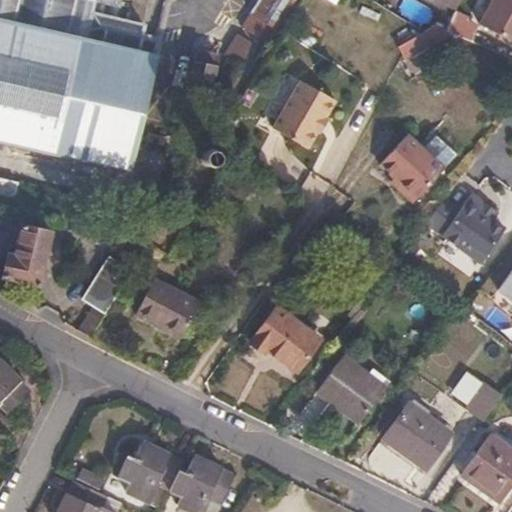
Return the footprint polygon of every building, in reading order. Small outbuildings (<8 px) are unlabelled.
[(0,0),(0,141),(130,171),(156,53),(138,48),(144,22),(91,10),(92,0),(0,0)] [(301,0),(258,0),(252,11),(268,22),(260,36),(273,44),(301,0)] [(511,0),(491,0),(480,23),(511,39),(511,0)] [(445,26),(437,23),(424,30),(400,43),(403,50),(402,52),(433,35),(441,36),(445,28),(445,26)] [(218,53),(197,48),(190,77),(212,82),(218,53)] [(336,96),(302,74),(272,122),(306,143),(336,96)] [(444,168),(404,136),(381,166),(396,178),(402,183),(398,189),(415,202),(444,168)] [(217,141),(213,140),(209,140),(205,143),(203,147),(202,151),(203,154),(206,158),(210,159),(216,159),(221,155),(222,150),(221,144),(217,141)] [(19,181),(0,177),(0,193),(16,197),(19,181)] [(402,183),(396,178),(391,183),(398,189),(402,183)] [(498,218),(471,199),(459,215),(441,203),(432,214),(423,226),(479,267),(504,234),(492,225),(498,218)] [(52,231),(24,223),(16,255),(8,253),(3,274),(38,284),(52,231)] [(134,271),(108,255),(82,297),(101,309),(97,316),(92,313),(82,330),(93,336),(134,271)] [(511,272),(497,294),(511,304),(511,272)] [(203,304),(157,279),(139,312),(185,337),(203,304)] [(321,340),(277,308),(251,343),(264,354),(268,349),(297,371),(321,340)] [(367,379),(343,361),(318,395),(360,425),(385,391),(367,379)] [(0,407),(6,414),(27,394),(17,383),(19,380),(7,367),(4,370),(0,365),(0,407)] [(502,393),(467,368),(449,394),(467,406),(466,408),(484,420),(502,393)] [(390,386),(372,373),(367,379),(385,391),(390,386)] [(451,437),(409,406),(383,441),(426,472),(451,437)] [(511,485),(511,460),(485,441),(457,483),(495,509),(511,485)] [(153,451),(141,446),(135,459),(128,456),(118,479),(129,484),(125,491),(152,504),(161,486),(171,490),(169,493),(181,499),(178,507),(190,511),(218,511),(234,479),(221,473),(223,469),(208,462),(206,466),(193,461),(188,473),(180,470),(182,465),(168,458),(169,456),(154,449),(153,451)] [(106,498),(75,484),(69,497),(67,497),(61,511),(62,511),(108,511),(101,509),(106,498)]
